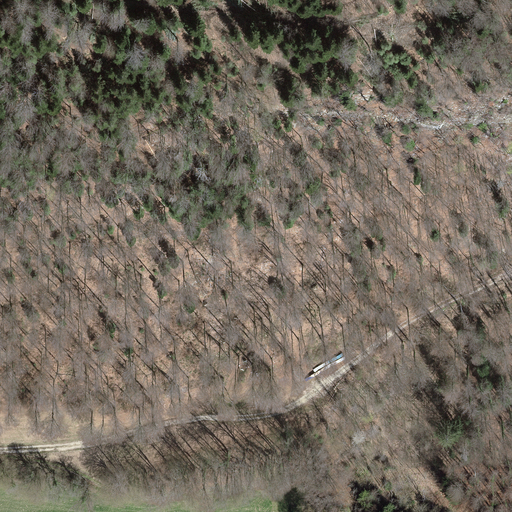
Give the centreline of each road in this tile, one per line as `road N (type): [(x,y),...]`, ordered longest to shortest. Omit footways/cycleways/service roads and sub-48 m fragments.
road 1 (track): [(0,452),(289,409),(392,332),(511,268)]
road 2 (track): [(10,452),(133,499),(244,488),(267,497),(274,511)]
road 3 (track): [(169,0),(346,21)]
